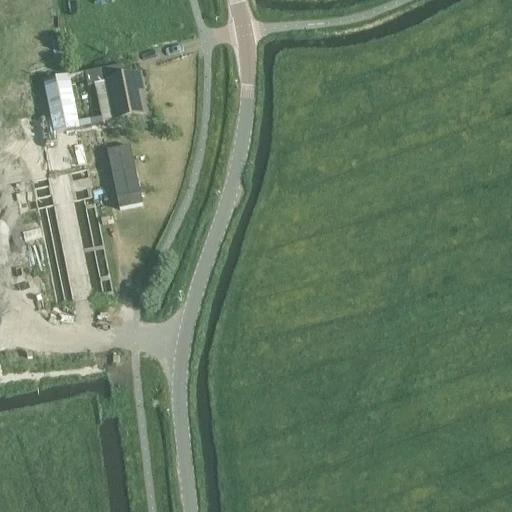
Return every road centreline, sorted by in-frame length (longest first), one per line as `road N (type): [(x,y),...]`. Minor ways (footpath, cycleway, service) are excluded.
road 1 (track): [(236,511),(224,349),(303,103),(511,10)]
road 2 (tertiary): [(192,511),(178,381),(244,140),(248,51),(236,0)]
road 3 (track): [(140,403),(99,410),(87,430),(97,511)]
